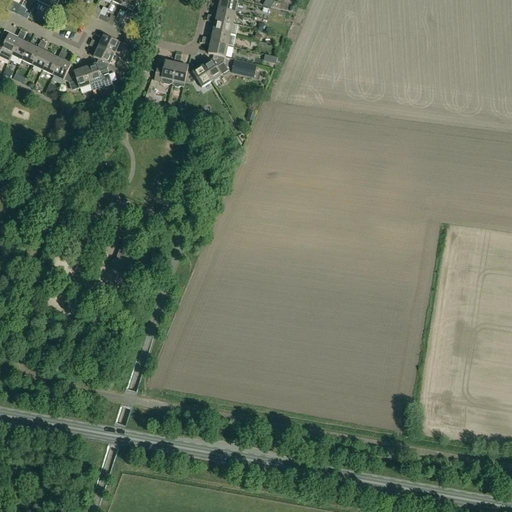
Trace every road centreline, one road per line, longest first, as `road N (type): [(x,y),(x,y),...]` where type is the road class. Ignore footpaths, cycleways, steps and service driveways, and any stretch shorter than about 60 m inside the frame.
road 1 (primary): [(511,509),(0,415)]
road 2 (unclassified): [(511,467),(100,394)]
road 3 (residential): [(100,394),(40,382),(22,367),(28,285),(45,220),(136,99)]
road 4 (residential): [(154,44),(93,21),(75,49),(3,18)]
